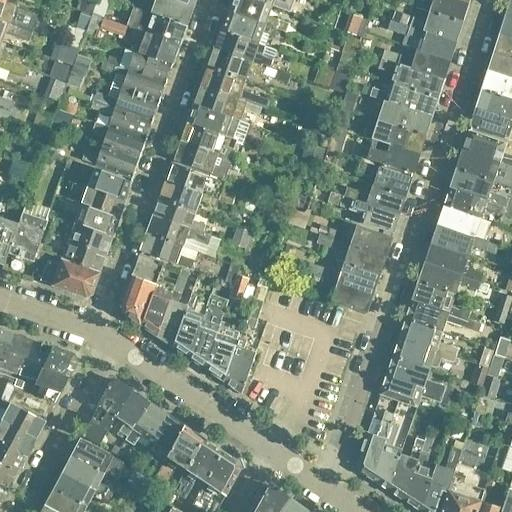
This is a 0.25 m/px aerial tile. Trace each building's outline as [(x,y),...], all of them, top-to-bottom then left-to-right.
[(39,0),(0,0),(0,2),(16,8),(18,0),(23,0),(38,5),(39,0)] [(101,18),(107,0),(95,0),(93,7),(90,15),(101,18)] [(186,24),(192,9),(192,7),(171,0),(147,0),(153,2),(149,13),(186,26),(187,25),(186,24)] [(271,7),(272,6),(254,0),(230,0),(229,5),(228,4),(227,7),(228,7),(227,11),(275,28),(287,33),(289,26),(267,18),(271,7)] [(460,23),(466,4),(451,0),(422,0),(431,3),(428,13),(460,23)] [(34,22),(13,15),(16,8),(0,2),(0,21),(25,30),(30,32),(34,22)] [(80,3),(77,11),(90,15),(93,7),(80,3)] [(131,29),(179,46),(186,26),(149,13),(138,10),(131,29)] [(220,29),(219,29),(265,46),(269,35),(272,36),(275,28),(227,11),(225,16),(224,16),(223,18),(224,18),(220,29)] [(425,22),(412,18),(409,27),(455,41),(460,23),(428,13),(425,22)] [(80,14),(75,27),(85,31),(89,17),(80,14)] [(96,39),(103,19),(101,18),(90,15),(89,17),(85,31),(83,34),(96,39)] [(352,15),(347,33),(362,38),(368,20),(352,15)] [(511,17),(505,15),(499,34),(511,38),(511,17)] [(25,30),(0,21),(0,40),(4,42),(7,34),(29,42),(32,33),(30,32),(25,30)] [(448,61),(455,41),(409,27),(390,21),(387,30),(406,36),(403,47),(416,51),(448,61)] [(172,66),(179,46),(131,29),(128,39),(139,43),(135,52),(172,66)] [(265,46),(219,29),(219,30),(220,31),(216,42),(215,42),(214,44),(215,44),(214,48),(261,65),(262,65),(270,67),(276,50),(265,46)] [(83,35),(71,30),(65,45),(78,50),(83,35)] [(361,39),(348,34),(341,53),(355,58),(361,39)] [(511,38),(499,34),(493,53),(511,58),(511,38)] [(4,42),(0,40),(0,60),(27,70),(29,64),(21,62),(22,59),(1,51),(4,42)] [(76,55),(78,50),(57,43),(52,59),(72,66),(76,55)] [(261,67),(261,65),(214,48),(212,52),(211,52),(210,54),(211,55),(207,66),(206,66),(245,80),(248,70),(287,84),(290,76),(269,69),(269,68),(266,67),(265,68),(261,67)] [(172,66),(135,52),(125,49),(121,61),(109,57),(107,63),(114,66),(165,85),(172,66)] [(443,80),(448,61),(416,51),(413,59),(384,50),(381,59),(397,64),(397,65),(443,80)] [(355,58),(341,53),(335,71),(349,76),(355,58)] [(511,58),(493,53),(487,71),(511,79),(511,58)] [(72,66),(66,84),(80,89),(83,81),(85,79),(92,60),(76,55),(72,66)] [(378,68),(394,73),(390,84),(437,99),(443,80),(397,65),(397,64),(381,59),(378,68)] [(27,70),(0,60),(0,79),(4,81),(7,73),(24,79),(27,70)] [(69,66),(55,61),(49,77),(63,82),(69,66)] [(152,122),(165,85),(114,66),(112,74),(123,78),(116,99),(95,92),(92,100),(152,122)] [(202,82),(200,85),(262,108),(261,108),(265,110),(269,100),(241,90),(245,80),(206,66),(206,68),(207,68),(202,79),(201,79),(201,81),(202,82)] [(329,90),(329,91),(343,96),(349,76),(335,71),(336,72),(329,90)] [(511,79),(487,71),(481,90),(511,99),(511,79)] [(384,103),(431,118),(437,99),(390,84),(388,93),(379,91),(376,100),(384,102),(384,103)] [(262,108),(200,85),(199,90),(198,89),(197,92),(198,92),(194,104),(193,104),(231,119),(239,122),(244,110),(259,116),(261,108),(262,108)] [(363,85),(360,94),(369,97),(372,88),(363,85)] [(511,99),(481,90),(475,109),(511,120),(511,99)] [(0,91),(0,99),(13,104),(16,97),(0,91)] [(13,104),(0,99),(0,116),(8,119),(11,110),(13,104)] [(149,131),(152,122),(92,100),(89,109),(110,116),(106,127),(145,141),(149,131)] [(75,116),(77,109),(60,102),(57,110),(75,116)] [(249,125),(239,122),(231,119),(193,104),(194,104),(193,103),(192,106),(193,106),(189,117),(188,117),(187,119),(188,119),(187,122),(238,141),(242,143),(249,125)] [(425,137),(431,118),(384,103),(378,122),(425,137)] [(338,115),(337,115),(333,127),(344,130),(350,112),(340,109),(338,115)] [(511,128),(511,120),(475,109),(469,128),(508,140),(511,129),(511,128)] [(70,128),(75,116),(57,110),(54,119),(53,122),(70,128)] [(39,113),(34,128),(38,129),(49,133),(53,122),(54,119),(39,113)] [(232,160),(238,141),(187,122),(185,127),(184,127),(183,129),(185,129),(181,140),(180,140),(179,141),(232,160)] [(425,137),(378,122),(372,141),(419,155),(425,137)] [(105,138),(102,147),(139,160),(145,141),(106,127),(96,123),(92,134),(105,138)] [(326,150),(336,153),(340,155),(348,132),(344,130),(333,127),(326,150)] [(38,129),(32,147),(43,151),(49,133),(38,129)] [(511,159),(502,156),(506,145),(469,132),(462,151),(511,168),(511,159)] [(225,180),(232,160),(179,141),(179,142),(180,142),(176,153),(175,153),(174,155),(175,156),(173,161),(178,163),(225,180)] [(414,174),(419,155),(372,141),(367,160),(414,174)] [(60,158),(63,149),(50,144),(47,153),(60,158)] [(85,153),(83,162),(132,179),(139,160),(102,147),(98,158),(85,153)] [(330,172),(336,153),(326,150),(320,169),(330,172)] [(511,168),(462,151),(456,169),(494,183),(511,189),(511,168)] [(69,161),(67,166),(76,170),(78,164),(69,161)] [(405,196),(411,178),(361,161),(357,170),(376,176),(373,186),(405,196)] [(32,184),(38,167),(20,162),(15,178),(32,184)] [(205,186),(208,177),(172,164),(165,182),(218,201),(222,191),(209,186),(208,187),(205,186)] [(84,175),(92,178),(88,188),(124,201),(131,183),(87,167),(84,175)] [(511,200),(490,193),(494,183),(456,169),(449,188),(511,210),(511,200)] [(218,201),(165,182),(159,199),(195,212),(199,201),(218,208),(221,202),(218,201)] [(71,193),(85,198),(82,206),(118,219),(124,201),(88,188),(74,184),(71,193)] [(370,195),(347,187),(344,197),(399,215),(405,196),(373,186),(370,195)] [(511,210),(449,188),(443,207),(481,220),(485,210),(511,219),(511,210)] [(308,194),(296,189),(290,206),(301,210),(302,210),(308,194)] [(399,215),(344,197),(330,193),(327,202),(363,214),(361,223),(392,234),(399,215)] [(0,264),(3,266),(8,254),(17,226),(1,220),(2,216),(4,217),(10,202),(0,199),(0,264)] [(159,199),(153,217),(203,234),(206,226),(192,221),(195,212),(159,199)] [(111,237),(118,219),(82,206),(66,201),(63,209),(79,215),(75,224),(111,237)] [(490,223),(481,220),(443,207),(437,225),(484,242),(490,223)] [(17,226),(8,254),(33,263),(47,223),(21,213),(17,226)] [(203,234),(153,217),(147,234),(197,252),(215,258),(221,241),(203,234)] [(105,255),(111,237),(75,224),(75,225),(60,220),(58,226),(73,232),(69,242),(105,255)] [(391,237),(356,226),(352,236),(319,225),(317,234),(320,235),(384,257),(391,237)] [(494,246),(484,242),(437,225),(430,244),(468,257),(472,247),(491,254),(494,246)] [(245,250),(251,233),(237,228),(231,245),(245,250)] [(140,252),(190,270),(197,252),(147,234),(140,252)] [(378,276),(384,257),(320,235),(317,244),(347,254),(343,264),(378,276)] [(98,274),(105,255),(69,242),(64,254),(63,254),(61,260),(98,274)] [(54,258),(57,249),(43,244),(40,253),(54,258)] [(468,257),(430,244),(424,262),(482,283),(484,276),(464,269),(468,257)] [(61,260),(54,258),(40,253),(38,259),(47,262),(40,282),(86,298),(91,295),(98,274),(61,260)] [(140,327),(157,282),(159,275),(163,264),(139,256),(120,308),(123,315),(140,327)] [(482,283),(424,262),(418,281),(455,294),(458,285),(479,292),(482,283)] [(140,327),(157,338),(180,270),(181,268),(172,265),(171,268),(163,264),(159,275),(157,282),(140,327)] [(378,276),(343,264),(340,275),(310,265),(308,273),(313,275),(371,295),(378,276)] [(233,285),(239,268),(231,265),(225,283),(233,285)] [(173,349),(187,306),(183,305),(183,306),(178,304),(189,273),(180,270),(157,338),(173,349)] [(241,300),(248,279),(237,275),(230,296),(241,300)] [(365,314),(371,295),(313,275),(310,284),(334,291),(330,302),(365,314)] [(464,319),(467,310),(452,305),(455,294),(418,281),(411,300),(431,307),(464,319)] [(188,359),(203,317),(199,315),(198,316),(192,314),(199,296),(192,293),(189,303),(187,306),(173,349),(188,359)] [(497,310),(508,313),(511,300),(511,299),(502,297),(497,310)] [(248,318),(257,321),(263,302),(255,299),(248,318)] [(464,319),(431,307),(411,300),(405,320),(443,333),(446,322),(478,333),(481,324),(464,318),(464,319)] [(205,370),(219,329),(218,329),(208,325),(213,311),(206,309),(203,317),(188,359),(205,370)] [(506,319),(508,313),(497,310),(493,322),(504,326),(506,319)] [(221,382),(235,342),(224,338),(232,314),(224,311),(218,329),(219,329),(205,370),(221,382)] [(248,318),(245,326),(254,329),(257,321),(248,318)] [(439,342),(443,333),(405,320),(399,338),(456,358),(459,349),(439,342)] [(509,341),(509,342),(511,342),(511,332),(502,330),(502,332),(500,338),(509,341)] [(0,365),(14,336),(0,331),(0,365)] [(13,386),(32,342),(14,336),(0,365),(0,377),(1,378),(2,375),(9,377),(0,399),(1,400),(9,404),(16,388),(13,386)] [(456,358),(399,338),(392,357),(429,370),(430,367),(435,369),(436,366),(438,366),(441,358),(454,363),(456,358)] [(494,355),(504,358),(509,342),(509,341),(500,338),(499,338),(494,355)] [(239,340),(236,339),(235,342),(221,382),(241,395),(255,354),(242,349),(244,342),(239,340)] [(34,387),(50,349),(32,342),(13,386),(16,388),(21,390),(24,383),(34,387)] [(73,357),(50,349),(34,387),(31,394),(55,404),(76,364),(73,357)] [(484,349),(479,365),(488,368),(489,368),(494,352),(484,349)] [(425,382),(429,370),(392,357),(386,376),(450,398),(452,391),(425,382)] [(500,365),(491,363),(489,369),(490,369),(489,370),(487,375),(496,378),(500,365)] [(485,376),(488,368),(479,365),(478,365),(475,364),(469,384),(473,385),(483,389),(485,376)] [(419,398),(431,402),(440,405),(447,408),(450,398),(386,376),(380,395),(416,407),(419,398)] [(500,380),(496,379),(487,376),(485,376),(483,389),(482,392),(491,395),(494,396),(500,380)] [(115,418),(131,392),(117,383),(110,385),(83,436),(99,446),(115,418)] [(45,423),(55,404),(31,394),(21,390),(16,388),(9,404),(45,423)] [(126,442),(149,404),(131,392),(115,418),(124,424),(118,436),(121,438),(112,452),(117,455),(126,441),(126,442)] [(45,423),(9,404),(1,400),(0,399),(0,420),(36,440),(45,423)] [(483,417),(488,404),(478,401),(476,407),(474,414),(483,417)] [(150,442),(167,416),(149,404),(126,442),(134,447),(140,435),(150,442)] [(371,480),(390,425),(394,415),(385,412),(382,423),(372,419),(356,464),(358,472),(371,480)] [(480,428),(483,417),(474,414),(471,425),(480,428)] [(163,466),(183,427),(167,416),(150,442),(143,453),(163,466)] [(36,440),(0,420),(0,442),(27,456),(36,440)] [(391,448),(398,428),(390,425),(371,480),(388,491),(400,454),(401,451),(391,448)] [(174,469),(184,475),(203,440),(183,427),(163,466),(147,494),(158,499),(169,478),(170,477),(174,469)] [(417,438),(410,458),(400,454),(388,491),(404,502),(425,441),(417,438)] [(426,438),(425,441),(404,502),(419,511),(421,511),(434,473),(425,470),(435,441),(426,438)] [(122,462),(81,440),(72,457),(104,474),(113,479),(122,462)] [(200,493),(222,452),(203,440),(184,475),(175,493),(185,499),(191,487),(200,493)] [(27,456),(0,442),(0,463),(18,473),(27,456)] [(441,511),(455,472),(461,455),(460,455),(461,450),(452,447),(445,468),(437,465),(434,473),(421,511),(441,511)] [(223,500),(239,470),(237,462),(222,452),(200,493),(189,511),(203,511),(213,494),(223,500)] [(103,476),(104,474),(72,457),(63,473),(105,496),(110,498),(114,491),(99,483),(103,476)] [(0,485),(9,490),(18,473),(0,463),(0,485)] [(477,511),(483,494),(484,489),(464,482),(466,476),(455,472),(441,511),(477,511)] [(54,490),(87,507),(92,497),(108,506),(111,499),(110,498),(105,496),(63,473),(54,490)] [(511,511),(511,477),(502,509),(500,511),(511,511)] [(149,483),(140,478),(134,489),(143,494),(149,483)] [(134,511),(142,497),(143,494),(134,489),(127,485),(118,503),(134,511)] [(282,511),(291,500),(276,489),(268,489),(255,511),(282,511)] [(83,511),(85,510),(87,507),(54,490),(46,506),(56,511),(83,511)] [(500,511),(502,509),(487,504),(489,497),(483,494),(477,511),(500,511)] [(307,511),(291,500),(282,511),(307,511)]
